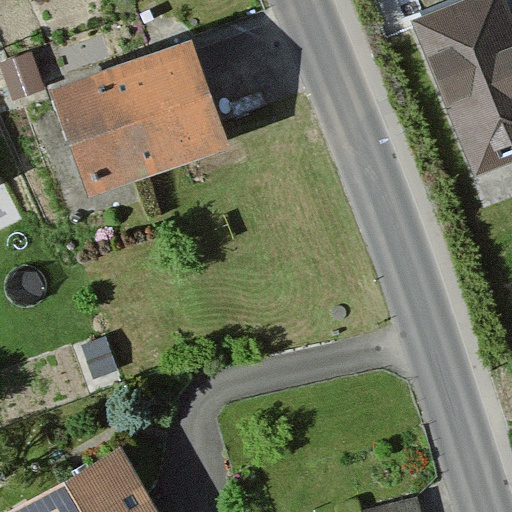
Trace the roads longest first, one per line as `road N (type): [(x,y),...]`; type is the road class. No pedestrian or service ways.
road 1 (tertiary): [(430,339),(301,0)]
road 2 (residential): [(430,339),(222,386),(207,397),(192,437),(198,511)]
road 3 (tertiary): [(486,511),(430,339)]
